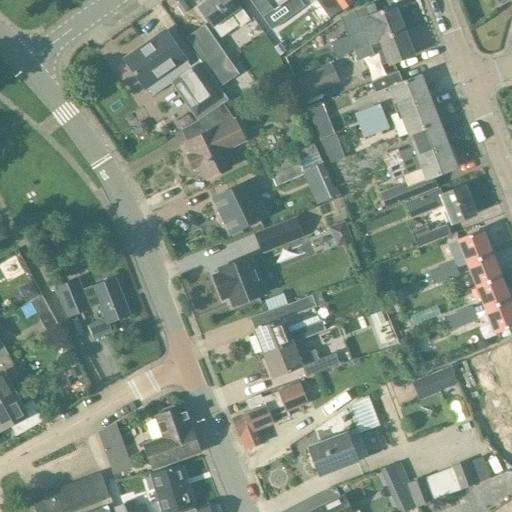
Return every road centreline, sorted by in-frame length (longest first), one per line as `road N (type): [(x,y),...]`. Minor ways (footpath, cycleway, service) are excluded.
road 1 (tertiary): [(185,360),(102,164),(26,62)]
road 2 (residential): [(0,467),(185,360)]
road 3 (tertiary): [(244,511),(185,360)]
road 4 (residential): [(511,197),(467,85)]
